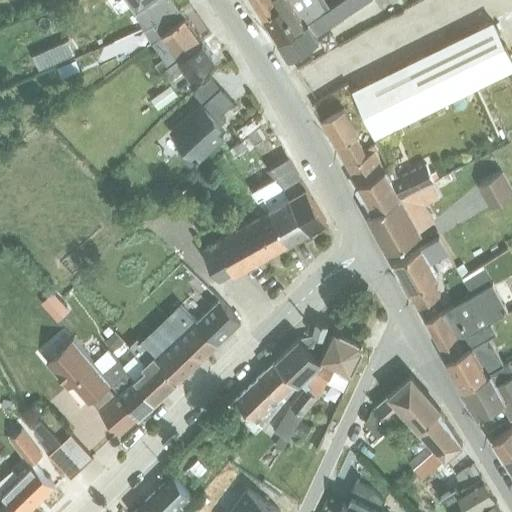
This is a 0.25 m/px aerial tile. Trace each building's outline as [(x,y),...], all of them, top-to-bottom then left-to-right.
[(174,0),(138,0),(154,22),(157,25),(180,8),(174,0)] [(253,0),(263,15),(282,3),(280,0),(253,0)] [(286,0),(282,3),(263,15),(278,40),(325,9),(322,5),(317,8),(312,0),(286,0)] [(338,0),(325,9),(278,40),(289,57),(320,38),(317,34),(367,0),(338,0)] [(163,34),(152,41),(163,56),(169,64),(204,39),(181,8),(180,8),(157,25),(163,34)] [(407,61),(353,87),(358,98),(373,129),(376,135),(430,107),(483,80),(511,65),(511,55),(494,18),(407,61)] [(154,22),(141,28),(145,34),(151,42),(152,41),(163,34),(157,25),(154,22)] [(169,64),(165,68),(171,77),(185,67),(191,75),(217,57),(204,39),(169,64)] [(163,56),(155,62),(161,70),(165,68),(169,64),(163,56)] [(75,58),(58,66),(62,75),(79,67),(75,58)] [(211,75),(193,92),(201,100),(203,102),(221,86),(211,75)] [(171,84),(152,98),(159,108),(178,94),(171,84)] [(201,100),(170,129),(183,145),(178,151),(192,165),(197,160),(199,162),(226,137),(221,132),(226,128),(221,122),(226,117),(222,112),(235,100),(221,86),(203,102),(201,100)] [(345,106),(322,120),(339,148),(359,181),(386,167),(375,147),(368,151),(359,137),(357,133),(361,131),(360,130),(366,126),(364,122),(357,126),(345,106)] [(236,144),(231,147),(237,156),(249,147),(261,139),(254,132),(259,129),(251,118),(235,129),(242,140),(236,144)] [(289,154),(268,166),(284,182),(311,228),(327,219),(324,213),(289,154)] [(386,167),(359,181),(364,189),(374,208),(402,194),(413,189),(433,179),(443,174),(439,167),(431,170),(427,160),(399,173),(393,163),(390,165),(386,167)] [(268,166),(259,176),(264,182),(261,184),(264,188),(267,186),(280,201),(270,206),(272,210),(290,240),(311,228),(284,182),(268,166)] [(511,185),(503,168),(478,182),(491,205),(511,192),(511,185)] [(164,178),(151,189),(161,200),(174,189),(164,178)] [(413,189),(402,194),(410,208),(421,227),(435,218),(425,201),(439,194),(433,179),(413,189)] [(374,208),(368,212),(388,248),(423,229),(421,227),(410,208),(402,194),(374,208)] [(256,218),(202,248),(220,279),(225,277),(275,249),(290,240),(272,210),(256,218)] [(439,235),(394,260),(419,305),(442,292),(433,277),(439,273),(432,261),(448,251),(439,235)] [(472,292),(426,318),(427,319),(433,315),(440,327),(442,331),(449,344),(455,353),(489,335),(497,331),(491,319),(508,309),(493,279),(492,280),(485,265),(465,276),(469,284),(473,291),(472,292)] [(53,289),(41,299),(51,310),(58,319),(70,308),(62,299),(53,289)] [(220,297),(197,319),(218,341),(233,327),(241,319),(240,318),(220,297)] [(182,332),(155,357),(177,380),(178,381),(219,342),(218,341),(197,319),(189,311),(182,304),(167,318),(182,332)] [(433,315),(427,319),(437,337),(442,348),(448,358),(455,353),(449,344),(442,331),(440,327),(433,315)] [(313,333),(313,334),(325,337),(328,323),(317,320),(313,333)] [(290,404),(275,430),(281,433),(275,444),(282,449),(284,446),(303,415),(318,396),(324,389),(328,380),(337,364),(352,371),(353,369),(365,346),(362,339),(335,326),(320,356),(299,381),(304,387),(290,404)] [(313,333),(300,336),(314,350),(316,336),(313,334),(313,333)] [(455,353),(448,358),(455,371),(463,385),(505,362),(489,335),(455,353)] [(73,336),(46,360),(68,386),(72,382),(89,401),(92,398),(120,431),(139,414),(94,361),(73,336)] [(282,353),(277,358),(299,381),(319,357),(314,350),(300,336),(291,345),(282,353)] [(137,351),(123,364),(155,400),(177,380),(155,357),(144,344),(137,351)] [(108,348),(94,361),(139,414),(155,400),(123,364),(108,348)] [(505,362),(463,385),(478,413),(504,399),(511,414),(511,362),(510,359),(505,362)] [(274,360),(229,404),(256,432),(280,405),(297,385),(274,360)] [(337,364),(328,380),(345,389),(353,373),(354,372),(352,371),(337,364)] [(377,404),(376,405),(389,419),(393,416),(399,424),(409,416),(417,427),(419,427),(430,439),(409,460),(415,467),(435,450),(443,459),(463,440),(441,406),(427,390),(412,374),(379,403),(378,403),(377,404)] [(367,420),(362,429),(373,442),(390,426),(373,408),(372,410),(370,413),(367,420)] [(40,418),(34,424),(49,453),(71,477),(82,467),(94,456),(71,432),(62,441),(40,418)] [(301,420),(294,431),(305,438),(312,426),(301,420)] [(511,426),(493,437),(504,456),(511,451),(511,426)] [(29,464),(0,493),(0,494),(17,511),(27,511),(55,484),(33,462),(43,454),(23,428),(10,438),(29,464)] [(435,450),(415,467),(422,475),(443,459),(435,450)] [(198,459),(186,470),(195,479),(207,467),(198,459)] [(456,486),(441,496),(451,511),(471,511),(476,509),(497,497),(475,460),(456,472),(464,485),(457,488),(456,486)] [(173,473),(133,511),(171,511),(173,510),(174,511),(180,511),(182,511),(195,499),(173,473)] [(357,477),(349,492),(352,494),(380,507),(386,495),(376,486),(357,477)] [(345,500),(338,511),(389,511),(380,507),(352,494),(348,502),(345,500)] [(505,511),(497,497),(476,509),(477,511),(505,511)] [(0,511),(11,511),(3,503),(0,505),(0,511)]
